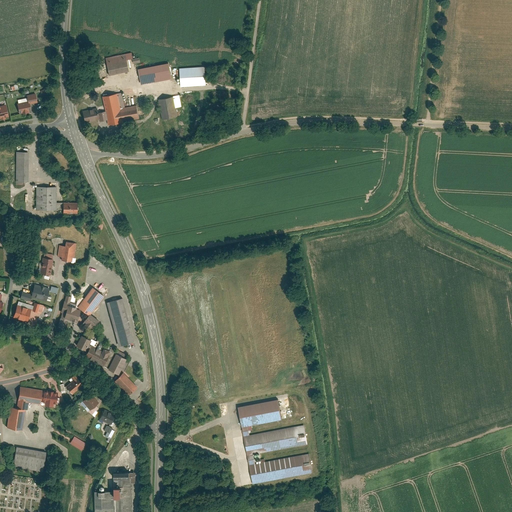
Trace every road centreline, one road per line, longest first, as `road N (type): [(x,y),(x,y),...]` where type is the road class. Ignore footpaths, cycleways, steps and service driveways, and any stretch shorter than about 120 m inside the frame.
road 1 (residential): [(408,123),(279,122),(156,155),(80,147)]
road 2 (secondary): [(80,147),(143,292),(160,370),(162,431)]
road 3 (track): [(244,130),(259,0)]
road 4 (secondary): [(67,0),(64,78),(73,127)]
road 5 (track): [(439,0),(428,123)]
